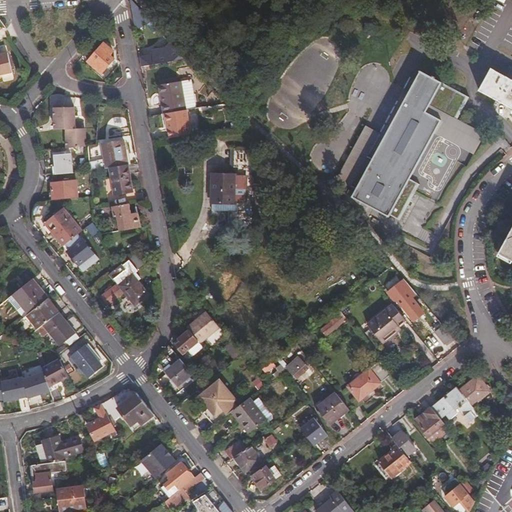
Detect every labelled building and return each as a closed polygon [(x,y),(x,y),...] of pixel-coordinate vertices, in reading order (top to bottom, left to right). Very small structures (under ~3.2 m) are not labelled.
[(115,51),(104,42),(89,61),(103,73),(115,59),(111,56),(115,51)] [(149,56),(141,58),(143,67),(177,61),(175,51),(164,54),(149,56)] [(12,52),(0,55),(0,76),(18,71),(12,52)] [(392,215),(459,89),(423,70),(356,195),(392,215)] [(511,78),(502,73),(488,97),(511,111),(511,78)] [(188,110),(196,109),(191,81),(182,82),(173,84),(160,86),(165,114),(188,110)] [(70,148),(89,146),(86,127),(77,127),(75,109),(56,110),(57,119),(60,118),(62,129),(67,129),(70,148)] [(192,135),(188,110),(165,114),(167,125),(169,125),(170,130),(172,138),(192,135)] [(449,122),(448,149),(477,150),(477,136),(470,136),(470,123),(449,122)] [(113,142),(129,164),(126,151),(124,139),(113,142)] [(129,164),(113,142),(105,143),(108,167),(111,167),(115,195),(128,194),(128,191),(132,190),(131,177),(129,164)] [(60,156),(62,175),(77,172),(74,154),(60,156)] [(237,174),(214,174),(214,202),(237,202),(237,174)] [(53,189),(54,200),(80,196),(78,181),(56,184),(56,189),(53,189)] [(93,187),(92,181),(84,182),(85,196),(94,194),(93,187)] [(133,214),(131,201),(114,204),(118,218),(122,218),(124,231),(141,228),(138,213),(133,214)] [(101,260),(80,234),(83,232),(66,209),(48,223),(65,245),(67,243),(71,249),(69,251),(86,272),(101,260)] [(135,266),(140,265),(143,262),(135,253),(129,258),(135,266)] [(100,295),(102,297),(100,299),(106,306),(124,292),(135,306),(149,294),(137,279),(139,277),(135,272),(138,269),(135,266),(129,258),(117,267),(118,269),(110,275),(116,283),(100,295)] [(74,332),(59,312),(48,299),(49,299),(34,279),(14,295),(23,306),(29,314),(27,316),(37,328),(43,324),(58,344),(74,332)] [(179,318),(188,329),(191,332),(175,345),(185,356),(200,345),(220,329),(182,282),(182,303),(182,306),(179,318)] [(416,294),(410,287),(407,290),(401,282),(387,293),(393,301),(395,300),(401,307),(416,294)] [(23,306),(14,295),(9,298),(18,310),(23,306)] [(406,322),(393,306),(365,326),(374,337),(377,334),(384,343),(396,334),(394,332),(392,330),(396,327),(398,329),(406,322)] [(325,325),(322,328),(318,331),(322,337),(341,323),(343,325),(348,321),(340,311),(337,308),(321,321),(325,325)] [(452,338),(443,326),(434,333),(443,345),(452,338)] [(22,339),(4,334),(3,336),(0,337),(0,339),(18,344),(22,339)] [(377,334),(374,337),(381,345),(384,343),(377,334)] [(88,342),(70,357),(83,374),(86,372),(89,376),(102,365),(97,359),(100,357),(88,342)] [(298,356),(286,366),(294,375),(303,369),(305,371),(307,368),(298,356)] [(192,372),(181,359),(165,372),(176,385),(192,372)] [(70,375),(62,360),(43,369),(49,386),(70,375)] [(359,401),(391,375),(380,361),(368,371),(366,370),(363,372),(359,373),(354,376),(352,381),(348,384),(349,385),(348,387),(359,401)] [(274,368),(271,363),(261,370),(265,374),(274,368)] [(34,376),(2,383),(4,395),(15,393),(16,396),(20,396),(21,402),(39,398),(34,376)] [(469,406),(470,407),(489,392),(476,378),(459,392),(469,406)] [(232,409),(234,408),(229,402),(233,399),(219,381),(202,395),(210,405),(203,410),(214,423),(220,418),(221,418),(232,409)] [(459,392),(456,389),(431,409),(444,425),(444,426),(469,406),(459,392)] [(47,406),(55,403),(51,390),(42,393),(47,406)] [(137,393),(125,391),(103,404),(93,409),(97,415),(99,414),(102,418),(90,424),(98,441),(113,433),(111,428),(116,426),(111,418),(121,410),(136,430),(155,415),(137,393)] [(333,392),(314,407),(328,425),(348,410),(333,392)] [(255,398),(252,393),(234,408),(232,409),(238,417),(240,415),(252,429),(275,410),(262,393),(255,398)] [(444,425),(431,409),(415,421),(430,440),(433,437),(432,435),(444,425)] [(249,431),(252,429),(240,415),(238,417),(249,431)] [(403,415),(399,419),(407,429),(412,426),(403,415)] [(392,425),(384,431),(391,438),(398,434),(392,425)] [(324,428),(321,431),(326,439),(330,436),(324,428)] [(398,434),(391,438),(395,444),(402,452),(404,450),(409,456),(416,450),(401,432),(398,434)] [(57,434),(38,440),(47,463),(82,454),(78,437),(59,442),(57,434)] [(273,434),(267,438),(272,445),(278,440),(273,434)] [(238,438),(225,449),(231,457),(244,446),(238,438)] [(162,444),(142,460),(156,479),(177,462),(162,444)] [(263,459),(252,444),(236,456),(246,470),(263,459)] [(392,477),(410,462),(402,452),(395,444),(391,448),(393,450),(379,461),(380,463),(390,475),(392,477)] [(97,467),(106,467),(105,453),(97,453),(97,467)] [(47,463),(45,464),(28,466),(32,492),(48,490),(46,473),(62,472),(60,461),(47,463)] [(387,478),(390,475),(380,463),(376,466),(387,478)] [(269,468),(266,464),(251,475),(260,488),(282,473),(277,466),(275,467),(273,465),(269,468)] [(202,473),(179,491),(178,490),(191,480),(181,466),(168,476),(171,481),(162,488),(169,499),(166,500),(173,511),(178,506),(176,502),(206,478),(202,473)] [(113,468),(105,471),(108,479),(109,482),(113,468)] [(474,503),(454,479),(449,482),(454,489),(444,497),(451,507),(460,500),(470,511),(474,503)] [(83,485),(58,489),(61,509),(86,505),(83,485)] [(196,511),(223,511),(207,491),(197,500),(202,508),(196,511)] [(353,511),(339,495),(332,501),(332,502),(319,511),(353,511)] [(441,511),(434,502),(423,511),(441,511)]
